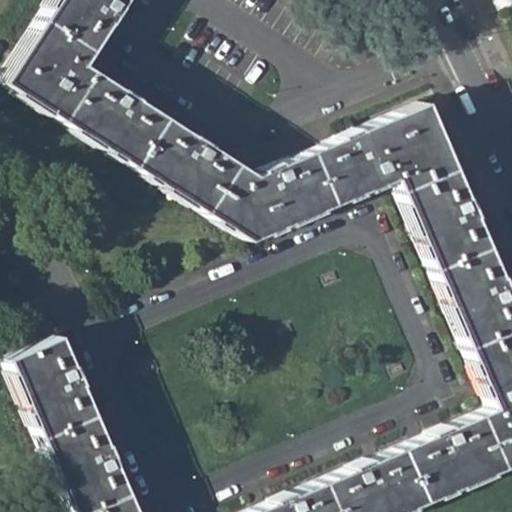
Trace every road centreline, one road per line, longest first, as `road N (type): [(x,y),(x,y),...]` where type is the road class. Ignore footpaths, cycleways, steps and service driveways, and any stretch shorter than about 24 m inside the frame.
road 1 (residential): [(91,335),(149,476),(165,494),(185,495),(414,398),(425,385),(429,364),(375,243),(358,232),(337,235)]
road 2 (residential): [(338,91),(256,122),(232,118),(146,61),(137,30),(158,0)]
road 3 (residential): [(337,235),(91,335)]
road 4 (residential): [(196,0),(338,91)]
road 5 (residential): [(0,199),(60,276),(91,335)]
road 6 (residential): [(457,42),(338,91)]
road 7 (residential): [(511,157),(457,42)]
